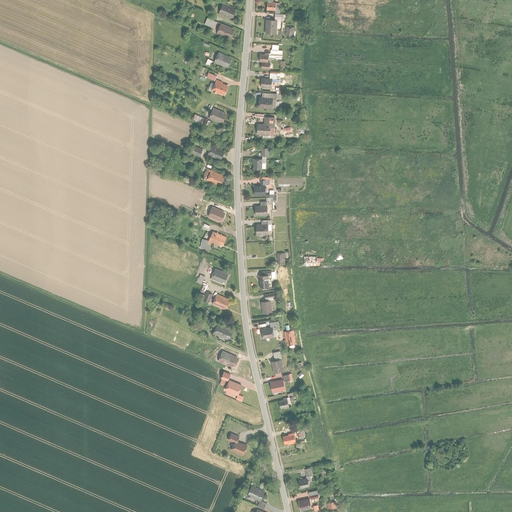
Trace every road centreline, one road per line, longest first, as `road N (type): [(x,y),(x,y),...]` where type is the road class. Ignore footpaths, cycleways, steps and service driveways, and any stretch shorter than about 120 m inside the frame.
road 1 (secondary): [(288,511),(250,348),(241,268),(237,158),(250,0)]
road 2 (track): [(246,51),(120,0)]
